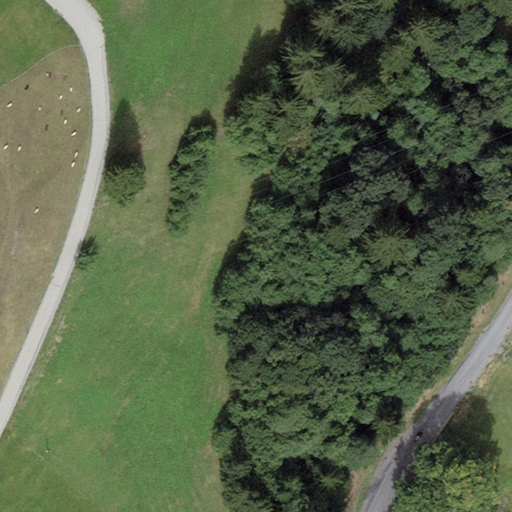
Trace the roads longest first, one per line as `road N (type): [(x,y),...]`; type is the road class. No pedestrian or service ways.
road 1 (residential): [(0,417),(68,256),(100,141),(96,60),(88,35),(59,0)]
road 2 (tertiary): [(511,308),(384,511)]
